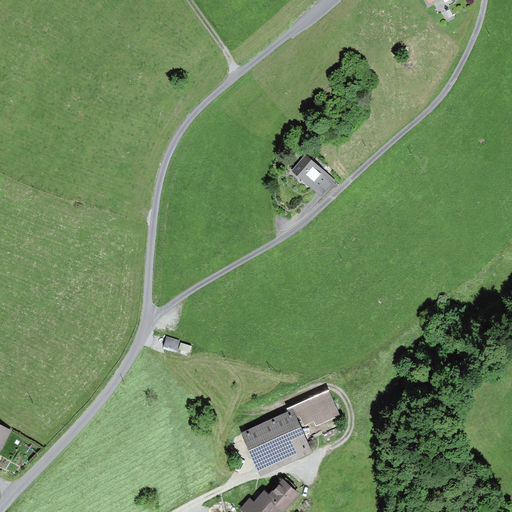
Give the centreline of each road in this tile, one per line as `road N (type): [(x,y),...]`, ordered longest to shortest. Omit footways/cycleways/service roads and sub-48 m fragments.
road 1 (residential): [(484,0),(459,71),(433,107),(334,198),(166,309),(146,331)]
road 2 (residential): [(146,331),(171,153),(210,97),(330,0)]
road 3 (residential): [(4,511),(103,400),(146,331)]
